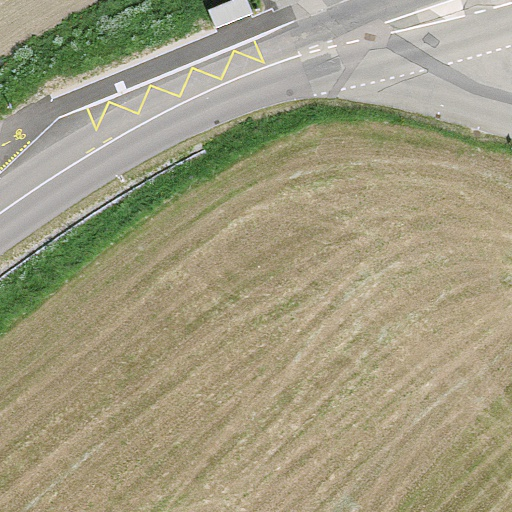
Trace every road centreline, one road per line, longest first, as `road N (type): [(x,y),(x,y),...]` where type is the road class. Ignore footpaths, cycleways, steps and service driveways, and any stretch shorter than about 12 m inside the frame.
road 1 (tertiary): [(0,216),(132,128),(317,50)]
road 2 (residential): [(317,50),(511,107)]
road 3 (tertiary): [(317,50),(482,0)]
